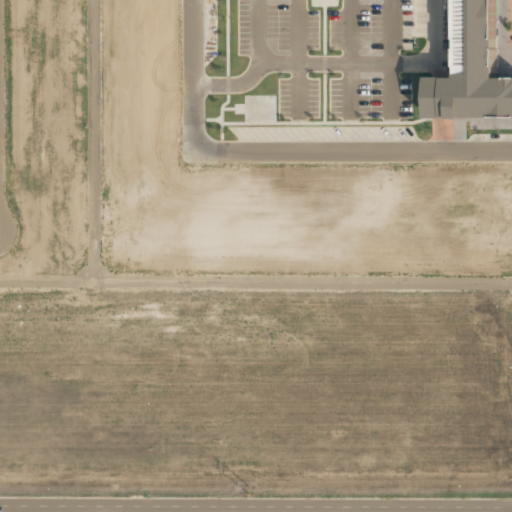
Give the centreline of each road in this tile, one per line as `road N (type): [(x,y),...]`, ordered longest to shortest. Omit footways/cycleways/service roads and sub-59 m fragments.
road 1 (residential): [(194,151),(511,151)]
road 2 (residential): [(193,0),(194,151)]
